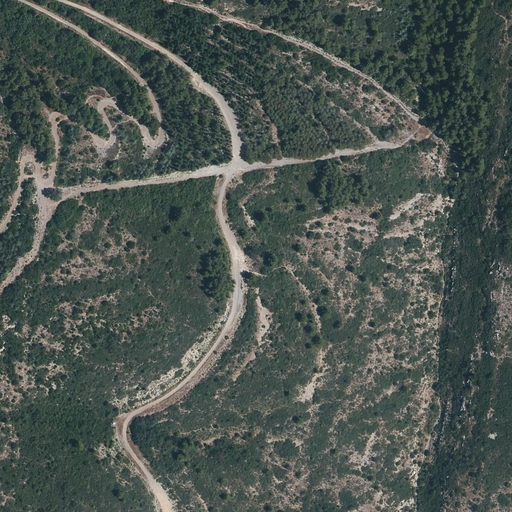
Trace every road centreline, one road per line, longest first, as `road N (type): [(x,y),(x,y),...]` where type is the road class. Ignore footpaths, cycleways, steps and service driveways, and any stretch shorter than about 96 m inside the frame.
road 1 (track): [(165,511),(122,439),(123,424),(128,413),(191,382),(227,324),(236,251),(218,196),(232,128),(172,57),(61,0)]
road 2 (track): [(0,229),(25,159),(37,180),(50,181),(66,118),(82,121),(101,143),(111,137),(103,107),(118,109),(151,145),(160,133),(142,81),(81,31),(22,0)]
road 3 (track): [(45,185),(41,202),(286,164),(390,145),(421,123)]
road 4 (track): [(421,123),(451,157),(457,189),(438,306),(442,410),(418,471),(417,511)]
